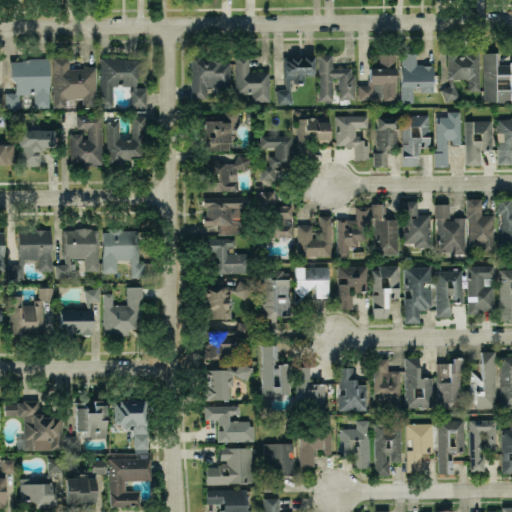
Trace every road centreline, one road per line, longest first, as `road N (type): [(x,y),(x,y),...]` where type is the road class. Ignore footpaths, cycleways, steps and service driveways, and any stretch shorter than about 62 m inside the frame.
road 1 (residential): [(0,27),(511,19)]
road 2 (residential): [(175,511),(169,25)]
road 3 (residential): [(511,334),(334,336)]
road 4 (residential): [(511,183),(336,186)]
road 5 (residential): [(0,368),(174,366)]
road 6 (residential): [(511,489),(340,492)]
road 7 (residential): [(0,197),(170,195)]
